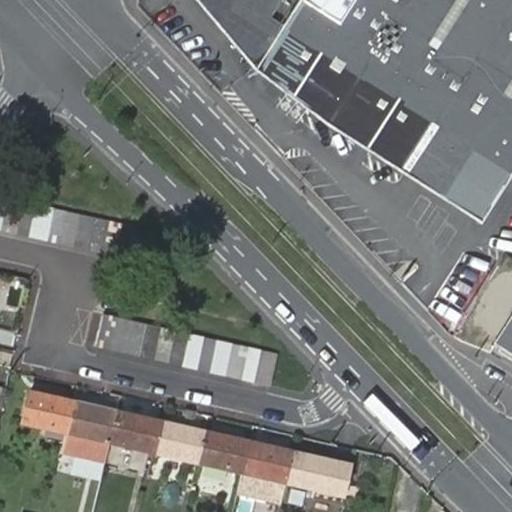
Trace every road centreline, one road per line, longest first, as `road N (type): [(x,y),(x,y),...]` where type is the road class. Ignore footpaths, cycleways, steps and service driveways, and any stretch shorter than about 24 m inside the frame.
road 1 (secondary): [(511,440),(89,0)]
road 2 (residential): [(344,363),(332,398),(299,413),(67,357),(53,336),(64,280),(57,263),(0,246)]
road 3 (secondary): [(35,60),(216,229),(344,363)]
road 4 (secondary): [(344,363),(485,511)]
